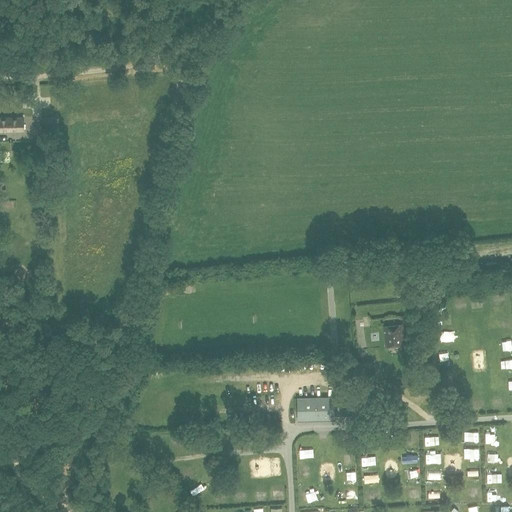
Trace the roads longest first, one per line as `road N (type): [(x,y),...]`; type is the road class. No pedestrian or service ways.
road 1 (track): [(0,77),(79,74),(179,50),(229,0)]
road 2 (track): [(462,378),(460,322),(488,319),(493,385),(463,388)]
road 3 (track): [(452,421),(451,438),(441,443),(444,495),(464,495),(462,442)]
